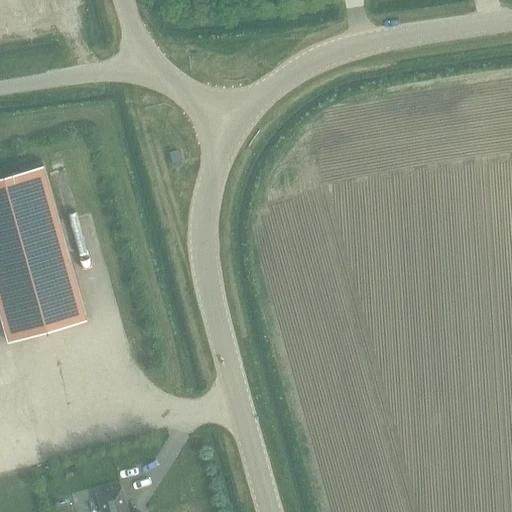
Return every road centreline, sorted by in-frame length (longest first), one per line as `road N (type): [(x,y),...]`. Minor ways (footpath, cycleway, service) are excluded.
road 1 (tertiary): [(270,511),(202,257),(208,184),(230,127)]
road 2 (tertiary): [(230,127),(269,88),(319,56),(511,21)]
road 3 (unclassified): [(0,88),(148,64)]
